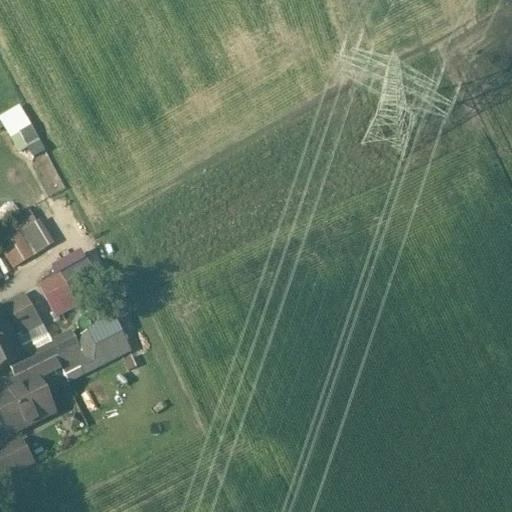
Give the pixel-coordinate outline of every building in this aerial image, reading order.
[(7,123),(17,150),(37,143),(27,116),(7,123)] [(0,227),(0,248),(11,269),(51,247),(31,210),(0,227)] [(51,316),(101,296),(86,259),(36,279),(51,316)] [(0,312),(0,372),(8,368),(8,367),(23,360),(0,312)] [(23,360),(8,367),(8,368),(12,366),(18,378),(54,359),(48,347),(23,360)] [(54,359),(18,378),(0,386),(0,404),(15,434),(54,415),(38,384),(61,372),(54,359)] [(19,442),(0,452),(0,482),(32,466),(19,442)]
